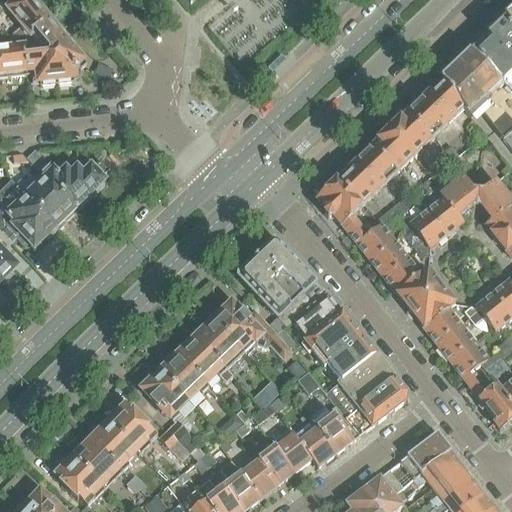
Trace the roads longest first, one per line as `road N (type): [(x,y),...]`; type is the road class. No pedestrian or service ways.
road 1 (tertiary): [(0,439),(257,184)]
road 2 (tertiary): [(212,177),(0,387)]
road 3 (residential): [(439,406),(257,184)]
road 4 (tertiary): [(257,184),(445,0)]
road 5 (tertiary): [(402,0),(212,177)]
road 6 (residential): [(301,511),(439,406)]
road 7 (residential): [(0,133),(158,116)]
